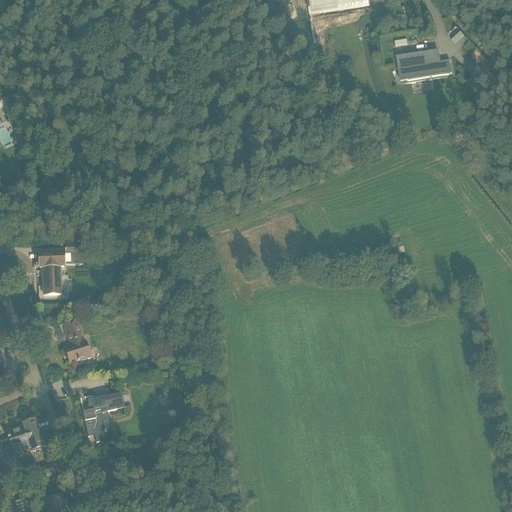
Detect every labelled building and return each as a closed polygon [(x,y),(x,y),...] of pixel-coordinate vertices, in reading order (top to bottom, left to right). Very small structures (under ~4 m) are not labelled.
[(324,1),(325,8),(372,1),(372,0),(313,0),(314,2),(324,1)] [(438,52),(397,58),(399,71),(406,70),(408,82),(452,75),(450,62),(440,63),(438,52)] [(492,67),(491,67),(487,72),(499,85),(504,80),(492,67)] [(8,98),(0,101),(0,109),(4,108),(8,116),(14,113),(8,98)] [(63,253),(39,254),(40,269),(43,269),(44,296),(61,295),(60,268),(64,268),(63,253)] [(64,349),(69,365),(90,359),(85,343),(84,343),(77,321),(63,325),(70,347),(64,349)] [(0,352),(0,382),(11,378),(0,352)] [(106,434),(102,414),(125,410),(122,394),(87,401),(89,411),(83,413),(85,422),(91,421),(96,444),(98,444),(99,446),(113,443),(111,433),(106,434)] [(7,441),(0,443),(3,453),(3,456),(4,458),(6,459),(8,459),(10,458),(11,457),(12,453),(13,453),(30,447),(31,449),(32,452),(43,448),(35,422),(23,425),(24,428),(7,434),(9,439),(7,439),(7,441)] [(38,480),(54,475),(51,466),(35,471),(38,480)] [(108,501),(108,498),(120,497),(118,467),(99,468),(100,497),(100,502),(108,501)] [(54,475),(38,480),(40,486),(56,481),(54,475)] [(69,511),(66,501),(63,502),(61,496),(45,501),(48,511),(69,511)] [(24,511),(31,511),(28,498),(20,500),(24,511)]
